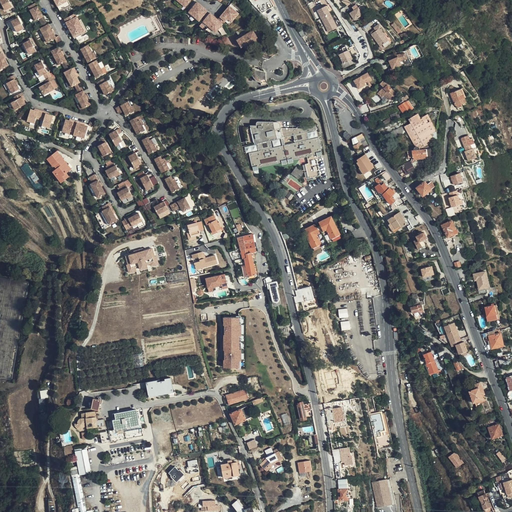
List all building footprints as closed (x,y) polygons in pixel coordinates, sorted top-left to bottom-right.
[(8,0),(0,0),(2,4),(6,11),(13,8),(8,0)] [(53,0),(60,11),(70,5),(67,0),(53,0)] [(207,10),(196,1),(188,11),(192,15),(198,20),(207,10)] [(227,8),(219,16),(225,21),(227,18),(231,21),(238,12),(229,5),(227,8)] [(318,12),(321,18),(331,13),(328,7),(318,12)] [(355,19),(363,14),(358,7),(350,13),(355,19)] [(37,8),(29,12),(34,21),(37,20),(42,17),(39,12),(37,8)] [(222,23),(209,13),(201,23),(204,25),(206,23),(215,31),(222,23)] [(331,13),(321,18),(328,33),(338,28),(331,13)] [(77,15),(66,20),(67,24),(78,18),(77,15)] [(19,17),(15,19),(12,20),(14,24),(18,31),(25,27),(19,17)] [(42,29),(47,27),(42,17),(37,20),(42,29)] [(78,18),(67,24),(75,38),(86,32),(80,22),(78,18)] [(82,21),(80,22),(86,32),(75,38),(76,40),(87,34),(88,33),(82,21)] [(393,39),(383,27),(384,25),(382,22),(377,27),(379,30),(374,34),(384,46),(393,39)] [(55,40),(50,29),(41,34),(43,39),(46,44),(55,40)] [(252,31),(236,40),(240,47),(246,43),(248,46),(257,40),(252,31)] [(36,52),(30,40),(26,42),(23,44),(25,48),(29,55),(36,52)] [(67,62),(59,47),(51,52),(58,66),(62,64),(67,62)] [(94,52),(91,47),(83,52),(88,61),(96,57),(94,52)] [(362,58),(358,49),(353,51),(357,60),(362,58)] [(356,63),(354,58),(352,59),(348,50),(339,55),(343,64),(342,65),(344,69),(356,63)] [(403,50),(396,53),(397,55),(399,60),(406,57),(403,50)] [(399,60),(397,55),(388,60),(393,68),(401,64),(399,60)] [(71,70),(67,62),(62,64),(67,73),(71,70)] [(102,68),(99,62),(91,67),(97,77),(105,73),(102,68)] [(43,76),(47,73),(41,63),(34,67),(39,77),(43,76)] [(254,73),(255,69),(253,68),(252,70),(252,73),(252,75),(253,77),(254,79),(256,81),(258,82),(262,83),(261,81),(258,80),(256,78),(255,75),(254,73)] [(267,72),(255,69),(254,73),(255,75),(256,78),(258,80),(261,81),(262,83),(262,84),(268,83),(266,79),(266,74),(267,72)] [(46,81),(51,78),(49,72),(47,73),(43,76),(46,81)] [(72,87),(78,84),(78,83),(73,73),(65,77),(67,82),(70,88),(72,87)] [(364,84),(367,82),(368,83),(372,80),(367,73),(353,82),(359,90),(365,86),(364,84)] [(13,80),(7,83),(5,85),(10,95),(18,90),(16,86),(13,81),(13,80)] [(107,80),(100,84),(105,94),(112,90),(110,85),(107,80)] [(383,87),(393,96),(394,97),(397,94),(383,81),(380,84),(383,87)] [(55,91),(50,83),(47,84),(39,88),(44,97),(50,94),(55,91)] [(76,95),(82,92),(78,84),(72,87),(76,95)] [(390,99),(393,96),(383,87),(378,93),(382,97),(385,94),(390,99)] [(452,92),(456,104),(457,104),(458,107),(464,105),(463,102),(462,99),(466,97),(463,88),(452,92)] [(20,94),(12,99),(14,102),(20,99),(23,103),(25,102),(20,94)] [(90,106),(84,95),(77,99),(82,109),(90,106)] [(20,99),(14,102),(11,104),(15,112),(25,107),(23,103),(20,99)] [(401,104),(399,106),(403,113),(406,111),(406,113),(414,108),(409,101),(402,105),(401,104)] [(133,112),(128,102),(120,106),(126,116),(133,112)] [(35,123),(37,119),(39,112),(35,111),(31,110),(27,121),(35,123)] [(43,111),(40,120),(45,121),(47,114),(51,116),(51,113),(43,111)] [(411,122),(421,117),(419,112),(408,118),(411,122)] [(411,122),(404,125),(406,131),(415,146),(415,145),(416,145),(417,144),(418,144),(418,145),(419,145),(420,146),(437,137),(437,129),(429,113),(421,117),(411,122)] [(47,114),(45,121),(43,126),(51,128),(55,117),(51,116),(47,114)] [(401,117),(380,128),(381,130),(402,119),(401,117)] [(70,134),(72,130),(74,122),(70,121),(66,119),(62,131),(70,134)] [(77,123),(78,121),(70,119),(70,121),(74,122),(72,130),(75,131),(77,123)] [(253,169),(254,169),(259,168),(282,162),(287,161),(289,160),(294,159),(317,153),(322,152),(323,152),(318,136),(309,138),(307,130),(316,127),(315,125),(299,123),(298,124),(296,125),(295,126),(295,127),(282,126),(280,122),(278,120),(264,119),(262,119),(260,119),(258,119),(257,121),(256,122),(255,124),(251,123),(250,124),(248,125),(247,127),(247,129),(243,129),(247,145),(256,143),(258,151),(249,154),(253,169)] [(139,121),(138,122),(132,125),(134,129),(137,135),(144,131),(139,121)] [(75,131),(73,135),(85,139),(89,127),(85,126),(77,123),(75,131)] [(116,131),(112,132),(109,134),(115,145),(118,143),(122,141),(118,135),(116,131)] [(473,148),(477,147),(473,137),(470,138),(469,134),(462,137),(466,146),(464,147),(466,151),(465,151),(469,161),(477,157),(473,148)] [(150,141),(144,144),(146,149),(149,154),(156,150),(151,140),(150,141)] [(362,146),(360,140),(353,142),(356,149),(362,146)] [(111,152),(105,141),(100,144),(98,145),(100,147),(104,155),(111,152)] [(430,147),(420,148),(420,149),(419,149),(419,150),(418,150),(417,150),(416,150),(415,149),(414,149),(415,156),(426,155),(431,154),(430,147)] [(360,164),(359,165),(363,171),(364,173),(371,168),(367,161),(370,159),(365,152),(356,158),(360,164)] [(135,153),(132,155),(128,157),(134,168),(138,166),(141,164),(137,158),(135,153)] [(67,172),(52,154),(41,162),(50,173),(49,174),(59,187),(66,181),(63,176),(67,172)] [(164,158),(163,159),(157,162),(159,167),(162,172),(169,169),(164,158)] [(410,160),(403,163),(409,172),(415,169),(410,160)] [(409,172),(403,163),(401,165),(406,174),(409,172)] [(115,166),(109,169),(105,171),(109,179),(114,176),(120,173),(115,165),(115,166)] [(291,173),(299,179),(304,172),(296,166),(291,173)] [(421,169),(424,176),(430,174),(427,167),(421,169)] [(463,181),(460,172),(451,176),(454,184),(463,181)] [(91,184),(98,181),(94,175),(88,179),(91,184)] [(147,175),(143,177),(140,179),(146,190),(149,188),(153,186),(149,180),(147,175)] [(167,182),(170,187),(172,193),(180,189),(174,178),(173,179),(167,182)] [(105,195),(98,181),(91,184),(90,186),(97,199),(105,195)] [(423,195),(435,186),(431,181),(427,184),(425,181),(417,187),(423,195)] [(391,196),(394,193),(390,187),(387,189),(385,186),(380,190),(385,198),(390,204),(395,200),(391,196)] [(126,188),(121,191),(117,193),(121,201),(126,198),(131,195),(127,187),(126,188)] [(457,190),(449,192),(451,197),(449,197),(452,207),(461,204),(457,190)] [(140,207),(150,201),(147,196),(138,202),(140,207)] [(194,207),(191,202),(188,196),(180,200),(186,211),(194,207)] [(178,201),(176,203),(173,204),(176,211),(182,208),(178,201)] [(162,204),(156,206),(153,208),(157,216),(162,213),(166,212),(162,204)] [(176,211),(173,204),(170,205),(166,207),(170,214),(176,211)] [(113,215),(107,205),(102,208),(104,211),(102,212),(102,213),(109,225),(109,226),(117,222),(113,215)] [(226,213),(225,210),(228,209),(227,206),(220,209),(223,215),(226,213)] [(452,207),(446,208),(449,216),(455,214),(452,207)] [(389,218),(391,222),(393,221),(397,229),(407,223),(404,217),(405,217),(402,210),(389,218)] [(109,225),(102,213),(101,214),(107,226),(109,225)] [(139,214),(134,216),(125,221),(129,228),(132,226),(142,221),(139,214)] [(458,232),(452,220),(442,225),(448,237),(458,232)] [(220,232),(217,225),(216,222),(207,225),(210,231),(212,235),(220,232)] [(336,222),(323,228),(328,238),(331,236),(335,246),(345,241),(336,222)] [(201,238),(199,233),(198,229),(197,225),(187,229),(190,241),(201,238)] [(218,225),(217,225),(220,232),(212,235),(210,231),(208,232),(210,237),(215,235),(216,237),(222,234),(218,225)] [(320,230),(307,236),(316,254),(326,250),(321,241),(324,239),(320,230)] [(428,238),(425,231),(417,235),(418,238),(414,240),(419,248),(425,245),(423,240),(428,238)] [(244,279),(259,275),(256,264),(254,265),(251,252),(257,251),(253,234),(237,238),(242,260),(243,260),(245,266),(241,267),(244,279)] [(155,257),(152,249),(125,257),(127,265),(126,266),(129,274),(136,272),(136,269),(139,269),(140,271),(147,269),(147,266),(150,265),(151,267),(159,265),(156,257),(155,257)] [(195,266),(196,272),(202,271),(202,272),(218,268),(216,260),(204,262),(203,256),(193,258),(194,262),(199,261),(200,265),(195,266)] [(431,275),(428,267),(418,271),(421,279),(431,275)] [(490,286),(486,271),(474,274),(475,278),(476,278),(478,283),(479,289),(490,286)] [(220,287),(220,288),(226,287),(227,290),(231,291),(230,294),(236,295),(233,285),(225,283),(224,275),(205,279),(207,290),(220,287)] [(0,380),(14,380),(30,282),(0,276),(0,380)] [(277,282),(273,283),(269,284),(274,300),(276,301),(278,301),(280,299),(276,287),(279,286),(277,282)] [(301,289),(295,291),(296,294),(303,293),(305,301),(314,299),(311,287),(301,289)] [(422,301),(418,302),(418,305),(416,306),(412,307),(413,313),(419,311),(420,313),(425,312),(422,301)] [(497,305),(486,307),(488,316),(487,316),(488,321),(498,319),(497,314),(499,313),(497,305)] [(348,308),(339,309),(339,318),(349,317),(348,308)] [(237,324),(236,317),(223,318),(223,325),(224,325),(225,335),(224,335),(224,351),(225,351),(225,361),(224,360),(224,368),(238,367),(238,360),(239,360),(238,352),(237,353),(237,349),(237,336),(236,336),(236,332),(238,332),(238,324),(237,324)] [(350,320),(341,321),(342,330),(351,329),(350,320)] [(456,330),(457,330),(454,322),(444,326),(449,339),(458,335),(456,330)] [(499,329),(489,332),(492,348),(504,346),(502,333),(500,333),(499,329)] [(468,350),(464,341),(461,343),(456,345),(460,354),(468,350)] [(441,370),(433,351),(424,354),(428,363),(427,364),(431,375),(441,370)] [(134,354),(135,366),(143,365),(142,353),(134,354)] [(457,360),(453,362),(457,371),(464,368),(457,360)] [(160,379),(148,381),(150,396),(174,392),(171,377),(166,377),(167,380),(160,381),(160,379)] [(480,387),(482,386),(481,381),(472,385),(474,389),(470,391),(474,402),(484,399),(483,395),(480,387)] [(48,389),(40,390),(41,404),(46,403),(46,397),(49,397),(48,389)] [(246,390),(227,396),(229,404),(248,398),(246,390)] [(98,411),(101,401),(99,400),(93,399),(90,409),(90,410),(98,411)] [(314,416),(311,402),(303,404),(303,402),(298,403),(301,419),(314,416)] [(252,416),(247,406),(230,414),(235,424),(252,416)] [(115,429),(139,425),(136,410),(116,414),(116,419),(113,419),(115,429)] [(95,411),(86,412),(85,413),(86,417),(81,417),(78,419),(77,420),(77,421),(77,422),(74,423),(74,425),(77,429),(80,431),(82,430),(82,425),(84,425),(85,425),(85,423),(84,421),(86,421),(87,428),(97,426),(105,425),(103,418),(96,419),(95,411)] [(385,422),(385,417),(384,411),(368,415),(376,450),(392,446),(385,422)] [(503,435),(500,424),(489,427),(493,438),(503,435)] [(246,441),(250,449),(255,447),(252,439),(246,441)] [(345,467),(356,466),(354,452),(352,452),(351,446),(333,449),(337,477),(346,476),(345,467)] [(259,464),(264,470),(266,468),(267,469),(268,467),(268,466),(271,463),(271,461),(273,461),(274,462),(282,459),(279,452),(273,455),(272,452),(274,452),(272,447),(266,449),(268,456),(266,458),(264,456),(259,460),(261,462),(259,464)] [(455,452),(449,456),(458,467),(463,463),(455,452)] [(266,468),(264,470),(266,472),(275,464),(283,461),(282,459),(274,462),(273,461),(271,461),(271,463),(268,466),(268,467),(267,469),(266,468)] [(199,471),(197,460),(188,461),(189,467),(188,467),(189,473),(199,471)] [(240,474),(237,461),(232,462),(232,460),(229,461),(229,463),(221,464),(224,478),(240,474)] [(311,460),(299,461),(300,472),(313,471),(311,460)] [(78,511),(87,511),(78,465),(70,466),(78,511)] [(176,466),(169,473),(172,475),(171,476),(177,481),(185,474),(180,469),(180,470),(176,466)] [(511,492),(511,478),(497,482),(497,485),(496,485),(499,494),(500,494),(501,499),(505,498),(504,494),(511,492)] [(389,479),(383,480),(388,505),(394,504),(389,479)] [(383,480),(371,482),(376,508),(388,505),(383,480)] [(348,499),(347,489),(337,489),(338,500),(348,499)] [(490,507),(487,497),(486,497),(484,490),(478,491),(482,509),(490,507)] [(47,511),(47,494),(37,495),(37,511),(47,511)] [(204,511),(220,511),(220,506),(216,506),(216,501),(203,501),(204,504),(201,504),(201,507),(204,507),(204,511)] [(234,511),(235,511),(239,510),(240,511),(251,511),(249,507),(242,509),(235,501),(229,505),(234,511)]
